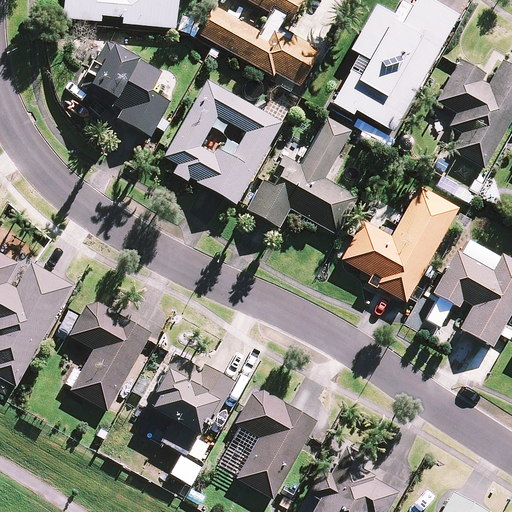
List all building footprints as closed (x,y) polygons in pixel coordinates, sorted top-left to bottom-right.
[(64,0),(63,21),(101,23),(101,18),(123,19),(122,25),(175,28),(176,0),(64,0)] [(300,0),(244,0),(269,14),(258,34),(214,9),(199,36),(272,77),(274,73),(299,87),(318,52),(283,33),(300,0)] [(456,16),(425,0),(415,0),(403,23),(374,7),(350,51),(368,61),(360,76),(349,70),(331,104),(350,115),(353,111),(392,132),(456,16)] [(161,115),(168,101),(151,92),(162,73),(104,42),(82,82),(78,90),(94,98),(98,91),(114,99),(109,107),(121,113),(117,120),(149,137),(154,129),(163,134),(170,121),(161,115)] [(511,117),(511,68),(492,58),(483,75),(458,62),(436,104),(456,114),(449,128),(460,134),(451,153),(484,170),(511,117)] [(187,183),(190,179),(236,205),(281,124),(206,82),(165,158),(177,164),(171,174),(187,183)] [(282,157),(272,177),(277,180),(273,187),(263,181),(247,211),(278,228),(282,222),(295,229),(298,224),(314,232),(317,225),(336,236),(356,199),(323,181),(350,133),(327,120),(301,167),(282,157)] [(467,191),(476,196),(492,206),(503,188),(485,178),(483,183),(475,178),(467,191)] [(476,196),(467,191),(459,186),(451,198),(469,209),(476,196)] [(387,220),(380,232),(363,223),(341,261),(371,277),(368,282),(405,303),(457,210),(419,188),(397,226),(387,220)] [(511,308),(511,263),(464,237),(433,294),(461,309),(465,301),(474,306),(461,331),(491,347),(511,308)] [(18,263),(0,253),(0,378),(16,388),(72,286),(31,263),(16,291),(6,286),(18,263)] [(64,384),(71,388),(70,391),(106,411),(149,333),(89,301),(69,337),(93,349),(80,372),(73,368),(64,384)] [(156,398),(150,408),(172,420),(160,443),(181,455),(194,432),(197,434),(210,410),(215,413),(232,382),(204,367),(202,371),(174,356),(153,396),(156,398)] [(152,381),(140,375),(129,396),(141,402),(152,381)] [(314,421),(255,389),(235,425),(258,437),(235,480),(272,500),(314,421)] [(210,447),(195,439),(187,453),(201,462),(210,447)] [(384,511),(396,492),(330,455),(307,494),(319,500),(312,511),(384,511)] [(200,467),(180,457),(170,475),(191,485),(200,467)] [(485,511),(452,493),(441,511),(485,511)]
